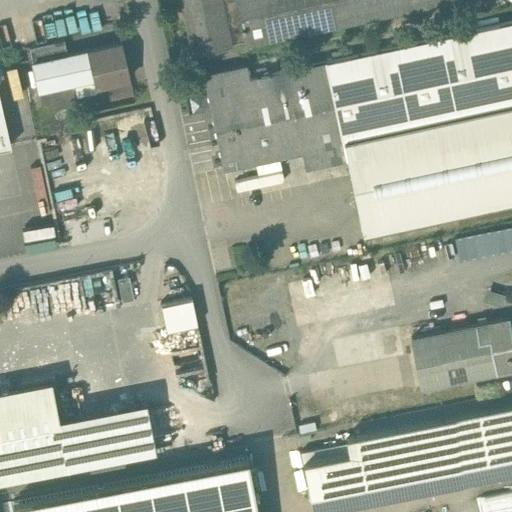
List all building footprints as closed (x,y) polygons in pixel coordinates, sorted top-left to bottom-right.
[(180,0),(192,55),(231,46),(231,43),(245,40),(236,0),(180,0)] [(236,0),(245,40),(246,43),(449,0),(236,0)] [(0,44),(49,34),(44,11),(0,19),(0,44)] [(511,20),(326,61),(343,140),(511,103),(511,20)] [(64,39),(30,47),(33,62),(67,54),(64,39)] [(122,42),(87,50),(93,77),(94,86),(110,82),(111,84),(114,85),(124,83),(126,80),(126,79),(130,78),(122,42)] [(67,54),(33,62),(39,89),(74,81),(93,77),(87,50),(67,54)] [(326,61),(249,77),(248,77),(207,87),(224,166),(302,150),(306,167),(346,158),(343,140),(326,61)] [(246,64),(204,73),(207,87),(248,77),(246,64)] [(0,102),(0,147),(10,146),(0,102)] [(511,104),(343,140),(346,158),(362,231),(511,199),(511,104)] [(295,254),(292,237),(282,239),(287,266),(324,258),(322,249),(295,254)] [(282,239),(263,243),(268,269),(287,266),(282,239)] [(132,275),(120,278),(125,301),(136,299),(132,275)] [(201,297),(171,300),(174,327),(204,324),(201,297)] [(511,324),(510,316),(488,321),(499,371),(511,368),(511,324)] [(488,321),(411,336),(420,386),(499,371),(488,321)] [(51,379),(0,388),(0,478),(67,466),(58,417),(51,379)] [(412,384),(374,392),(379,415),(417,408),(412,384)] [(145,399),(58,417),(67,466),(155,449),(145,399)] [(368,419),(369,428),(479,408),(477,399),(368,419)] [(511,403),(345,436),(348,452),(302,461),(309,494),(511,453),(511,403)] [(246,455),(12,501),(13,511),(226,511),(256,506),(246,455)] [(483,511),(500,511),(511,510),(511,490),(481,495),(483,511)]
